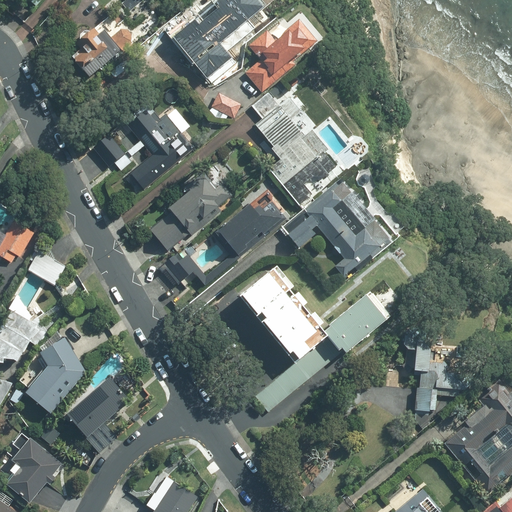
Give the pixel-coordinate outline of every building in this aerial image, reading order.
[(191,66),(206,83),(234,60),(221,45),(238,31),(219,9),(185,38),(194,49),(188,54),(195,63),(191,66)] [(151,35),(165,51),(182,38),(177,31),(189,21),(181,11),(151,35)] [(244,74),(261,93),(318,44),(298,21),(274,41),(266,31),(249,47),(261,60),(244,74)] [(73,63),(88,82),(123,54),(116,45),(129,36),(125,30),(119,30),(110,37),(101,25),(76,44),(81,50),(74,56),(73,63)] [(241,106),(219,94),(215,101),(211,108),(233,120),(241,106)] [(267,97),(254,107),(258,112),(265,121),(257,127),(268,140),(262,146),(269,155),(261,162),(299,206),(312,195),(304,185),(312,178),(322,178),(334,168),(322,153),(326,150),(310,131),(301,139),(286,120),(295,112),(286,102),(277,110),(267,97)] [(127,174),(136,186),(189,144),(180,132),(187,127),(173,109),(154,124),(144,111),(128,123),(143,143),(124,157),(108,136),(92,148),(100,159),(108,169),(114,164),(120,172),(132,163),(129,159),(144,148),(150,156),(127,174)] [(348,147),(332,159),(344,174),(371,152),(357,134),(345,144),(348,147)] [(154,231),(172,250),(234,196),(206,164),(180,187),(185,193),(165,210),(171,216),(154,231)] [(335,179),(276,229),(294,250),(316,232),(340,261),(331,269),(339,278),(386,238),(335,179)] [(288,219),(265,190),(210,234),(229,257),(205,276),(187,254),(169,268),(174,275),(179,281),(193,271),(205,285),(288,219)] [(33,236),(13,226),(0,250),(0,259),(17,268),(33,236)] [(36,250),(25,269),(55,286),(65,267),(36,250)] [(237,300),(246,311),(280,283),(271,272),(237,300)] [(246,311),(255,322),(289,294),(280,283),(246,311)] [(18,294),(0,333),(0,366),(16,367),(39,331),(18,294)] [(255,322),(264,333),(298,305),(289,294),(255,322)] [(377,328),(388,320),(368,296),(357,304),(377,328)] [(366,337),(377,328),(357,304),(346,313),(366,337)] [(264,333),(272,344),(307,316),(298,305),(264,333)] [(355,346),(366,337),(346,313),(335,322),(355,346)] [(272,344),(281,355),(316,327),(307,316),(272,344)] [(344,355),(355,346),(335,322),(325,331),(328,336),(344,355)] [(281,355),(290,366),(325,338),(316,327),(281,355)] [(328,336),(325,338),(290,366),(253,395),(269,415),(344,355),(328,336)] [(60,338),(37,353),(46,367),(24,394),(51,417),(85,376),(60,338)] [(443,361),(440,363),(428,362),(430,341),(402,338),(401,348),(397,347),(395,366),(412,367),(411,370),(419,371),(418,388),(415,388),(412,410),(433,413),(435,395),(455,397),(458,394),(459,390),(463,390),(468,386),(469,374),(445,372),(445,370),(448,367),(445,364),(443,361)] [(0,407),(13,382),(0,375),(0,407)] [(111,379),(63,417),(84,443),(132,404),(111,379)] [(443,444),(486,495),(511,473),(511,389),(508,393),(499,383),(489,392),(488,398),(490,400),(463,422),(465,425),(443,444)] [(23,393),(13,388),(7,399),(17,405),(23,393)] [(331,425),(316,404),(289,424),(304,444),(331,425)] [(60,433),(48,424),(38,437),(51,446),(60,433)] [(67,467),(34,437),(10,463),(19,471),(7,485),(31,506),(67,467)] [(185,511),(194,498),(172,483),(153,511),(185,511)] [(443,511),(420,485),(387,511),(443,511)] [(511,511),(511,495),(498,507),(494,502),(482,511),(511,511)] [(17,511),(0,499),(0,511),(17,511)]
